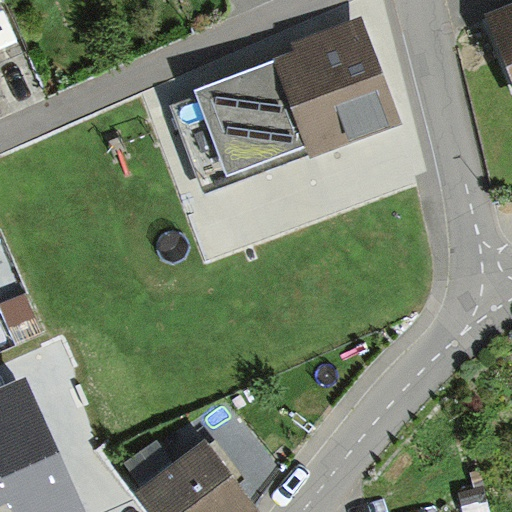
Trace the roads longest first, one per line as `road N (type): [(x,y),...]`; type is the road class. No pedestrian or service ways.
road 1 (residential): [(288,511),(485,285)]
road 2 (residential): [(485,285),(420,0)]
